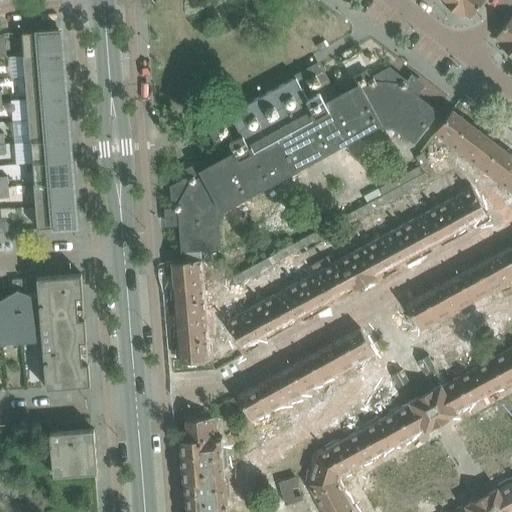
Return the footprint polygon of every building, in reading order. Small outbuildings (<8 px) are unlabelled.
[(453,10),(460,0),(440,0),(453,10)] [(470,18),(483,0),(460,0),(453,10),(462,17),(465,14),(470,18)] [(510,54),(511,51),(511,15),(495,38),(500,42),(498,44),(510,54)] [(63,53),(62,41),(59,41),(58,30),(21,33),(23,56),(63,53)] [(326,48),(323,42),(317,45),(320,52),(326,48)] [(65,74),(63,53),(23,56),(25,78),(65,74)] [(308,161),(374,125),(375,128),(389,128),(391,125),(413,141),(435,111),(414,96),(422,85),(412,77),(407,83),(389,69),(369,80),(365,73),(354,80),(357,87),(336,98),(318,65),(318,64),(294,77),(295,78),(231,113),(230,112),(207,125),(207,126),(225,158),(204,170),(200,163),(189,169),(192,176),(172,187),(174,210),(166,211),(167,224),(181,223),(185,248),(219,247),(217,220),(220,220),(228,209),(226,206),(294,168),(296,171),(306,165),(309,163),(308,161)] [(67,96),(65,74),(25,78),(27,99),(67,96)] [(68,117),(67,96),(27,99),(29,121),(68,117)] [(70,139),(68,117),(29,121),(12,122),(14,143),(31,142),(70,139)] [(72,160),(70,139),(31,142),(32,164),(72,160)] [(428,160),(422,154),(416,157),(421,167),(429,162),(428,160)] [(74,182),(72,160),(32,164),(34,185),(74,182)] [(369,204),(387,194),(425,173),(420,167),(363,197),(369,204)] [(75,203),(74,182),(34,185),(24,186),(25,195),(19,196),(20,207),(36,207),(75,203)] [(0,198),(9,198),(8,187),(0,187),(0,198)] [(77,226),(75,203),(36,207),(38,229),(77,226)] [(0,232),(8,232),(7,217),(0,217),(0,232)] [(90,385),(88,362),(82,363),(80,341),(87,341),(85,318),(79,319),(77,297),(83,296),(81,274),(37,278),(38,298),(40,311),(42,340),(46,389),(90,385)] [(23,292),(21,279),(12,280),(13,288),(18,290),(23,292)] [(23,299),(23,292),(18,290),(13,288),(13,293),(0,299),(0,325),(1,343),(3,343),(3,345),(7,345),(7,343),(22,341),(18,299),(23,299)] [(42,340),(40,311),(38,298),(23,292),(23,299),(18,299),(22,341),(37,340),(37,342),(41,342),(41,340),(42,340)] [(97,472),(94,429),(50,433),(53,475),(84,473),(95,472),(97,472)]
